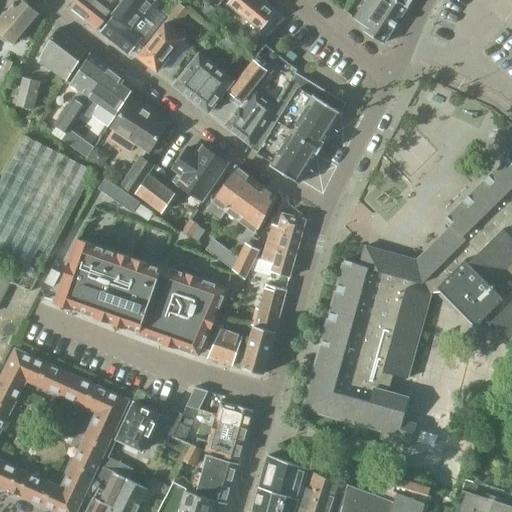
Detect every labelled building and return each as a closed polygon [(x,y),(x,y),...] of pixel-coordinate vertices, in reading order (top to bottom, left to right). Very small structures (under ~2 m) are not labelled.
[(0,32),(13,43),(38,12),(23,0),(17,0),(16,2),(15,1),(12,4),(13,5),(0,20),(0,32)] [(74,0),(70,6),(98,28),(111,12),(110,11),(119,0),(74,0)] [(129,53),(132,50),(141,38),(143,39),(154,25),(137,11),(146,0),(148,0),(122,0),(111,14),(113,16),(101,31),(129,53)] [(229,0),(226,4),(260,31),(276,11),(263,0),(229,0)] [(366,27),(364,31),(383,43),(407,6),(399,0),(366,0),(354,19),(366,27)] [(179,2),(138,55),(158,71),(183,37),(174,30),(189,11),(179,2)] [(201,11),(209,17),(215,9),(208,3),(201,11)] [(67,78),(86,50),(58,29),(44,48),(38,61),(67,78)] [(220,43),(230,51),(235,45),(225,37),(220,43)] [(235,45),(230,51),(238,58),(243,51),(235,45)] [(199,53),(174,84),(192,98),(216,66),(199,53)] [(82,102),(106,66),(90,54),(70,84),(78,90),(54,125),(67,134),(83,109),(86,105),(82,102)] [(6,59),(0,71),(0,81),(3,83),(10,69),(13,62),(6,59)] [(254,60),(229,92),(242,101),(266,71),(266,70),(254,60)] [(115,115),(131,91),(121,83),(123,80),(106,66),(82,102),(86,105),(83,109),(90,114),(98,103),(115,115)] [(234,80),(216,66),(192,98),(209,111),(234,80)] [(3,83),(15,89),(21,74),(22,71),(16,68),(15,71),(10,69),(3,83)] [(297,182),(299,183),(343,113),(341,111),(346,103),(298,73),(275,108),(251,147),(250,146),(250,147),(272,161),(270,165),(271,166),(272,166),(298,182),(297,182)] [(40,80),(24,76),(16,104),(34,108),(40,80)] [(251,145),(251,144),(274,107),(256,93),(242,110),(239,108),(225,125),(251,145)] [(111,127),(149,152),(168,123),(130,99),(111,127)] [(76,150),(87,157),(95,147),(84,139),(76,150)] [(201,199),(226,162),(203,147),(196,158),(185,151),(174,168),(184,175),(178,184),(201,199)] [(134,195),(136,192),(149,174),(154,166),(142,157),(121,186),(134,195)] [(441,290),(461,312),(473,322),(487,328),(501,331),(509,339),(511,335),(511,161),(507,157),(445,218),(458,232),(445,245),(440,239),(439,240),(411,268),(389,262),(392,253),(365,246),(360,264),(344,260),(343,263),(342,262),(342,263),(343,264),(337,284),(336,284),(336,285),(337,285),(336,291),(335,290),(334,292),(335,292),(330,312),(329,312),(329,313),(328,318),(327,318),(327,319),(328,320),(322,340),(321,340),(321,341),(322,341),(321,344),(330,347),(326,361),(331,362),(326,379),(311,375),(310,379),(311,379),(304,405),(303,405),(302,409),(303,409),(302,410),(306,411),(306,410),(331,417),(331,418),(332,418),(332,417),(337,419),(338,420),(339,419),(359,424),(359,425),(359,426),(360,425),(365,426),(365,427),(366,427),(381,431),(379,438),(410,447),(416,425),(403,421),(408,397),(383,390),(388,373),(406,378),(430,292),(441,290)] [(249,176),(236,166),(208,208),(220,216),(225,209),(239,220),(250,203),(237,193),(249,176)] [(149,174),(136,192),(162,210),(175,192),(149,174)] [(250,203),(261,186),(249,176),(237,193),(250,203)] [(140,202),(106,178),(98,188),(133,212),(140,202)] [(261,186),(250,203),(239,220),(246,226),(255,232),(255,233),(274,196),(274,195),(261,186)] [(272,224),(265,250),(262,260),(274,263),(272,271),(289,277),(294,259),(306,220),(282,213),(279,226),(272,224)] [(246,244),(248,245),(253,237),(255,232),(246,226),(236,249),(242,252),(246,244)] [(248,245),(254,248),(258,240),(253,237),(248,245)] [(77,238),(55,301),(136,330),(135,333),(198,355),(228,288),(160,264),(158,267),(77,238)] [(242,252),(234,270),(245,278),(255,258),(259,250),(258,249),(254,248),(248,245),(246,244),(242,252)] [(259,250),(255,258),(262,260),(265,250),(259,247),(258,249),(259,250)] [(0,277),(0,301),(10,283),(0,277)] [(267,285),(256,326),(275,331),(286,290),(267,285)] [(247,349),(241,347),(244,336),(221,330),(207,358),(263,374),(275,331),(256,326),(254,325),(247,349)] [(4,370),(26,380),(37,384),(48,363),(15,348),(4,370)] [(71,374),(48,363),(37,384),(61,395),(71,374)] [(4,370),(0,378),(0,399),(13,406),(26,380),(4,370)] [(95,384),(71,374),(61,395),(85,406),(95,384)] [(97,411),(94,417),(116,427),(129,399),(95,384),(85,406),(97,411)] [(195,387),(186,405),(199,411),(208,391),(195,387)] [(0,399),(0,428),(1,429),(13,406),(0,399)] [(248,428),(253,410),(221,401),(217,414),(223,416),(222,419),(248,428)] [(134,402),(117,438),(142,450),(159,414),(134,402)] [(223,416),(217,414),(207,412),(204,422),(213,424),(208,441),(197,438),(195,446),(202,448),(223,454),(223,455),(239,460),(245,441),(248,428),(222,419),(223,416)] [(83,441),(105,450),(116,427),(94,417),(83,441)] [(177,424),(171,437),(183,442),(189,429),(177,424)] [(83,441),(72,464),(94,474),(105,450),(83,441)] [(183,460),(194,463),(202,448),(195,446),(191,445),(183,460)] [(300,501),(304,489),(311,470),(268,455),(259,487),(278,493),(274,508),(255,503),(252,511),(298,511),(300,506),(302,502),(300,501)] [(239,466),(206,456),(192,492),(229,503),(239,466)] [(20,469),(0,460),(0,486),(8,490),(9,491),(10,490),(10,491),(11,490),(10,489),(19,470),(20,469)] [(122,475),(104,511),(137,511),(148,489),(125,478),(130,467),(118,462),(114,472),(122,475)] [(61,488),(83,498),(94,474),(72,464),(61,488)] [(84,511),(104,511),(122,475),(114,472),(104,467),(98,477),(108,482),(105,490),(97,486),(84,511)] [(347,489),(348,484),(313,471),(307,489),(339,500),(343,488),(347,489)] [(42,506),(52,484),(27,473),(27,474),(19,493),(18,493),(18,494),(18,495),(20,496),(20,495),(42,505),(41,505),(42,506)] [(425,503),(427,494),(438,498),(440,490),(394,475),(389,490),(397,492),(425,503)] [(511,511),(511,506),(477,495),(478,491),(473,489),(476,482),(466,479),(454,511),(511,511)] [(61,488),(52,484),(42,506),(43,506),(56,511),(76,511),(83,498),(61,488)] [(339,500),(307,489),(306,490),(304,489),(300,501),(302,502),(300,506),(319,511),(422,511),(425,503),(397,492),(395,501),(348,484),(347,489),(343,488),(339,500)] [(210,511),(214,500),(170,488),(158,511),(210,511)]
